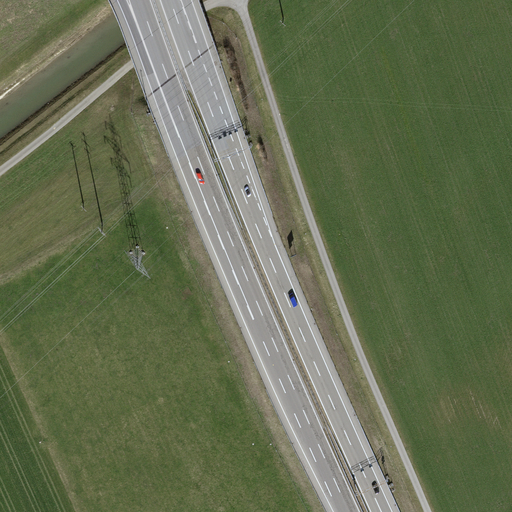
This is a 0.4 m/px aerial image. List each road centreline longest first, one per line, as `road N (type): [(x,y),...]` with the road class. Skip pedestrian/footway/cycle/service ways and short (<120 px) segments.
road 1 (track): [(240,0),(330,279),(430,511)]
road 2 (motorway): [(382,511),(285,296),(184,39)]
road 3 (motorway): [(181,118),(349,511)]
road 4 (track): [(0,170),(203,8),(226,0)]
road 5 (motorway): [(122,0),(155,89),(181,118)]
road 6 (motorway): [(139,0),(181,118)]
